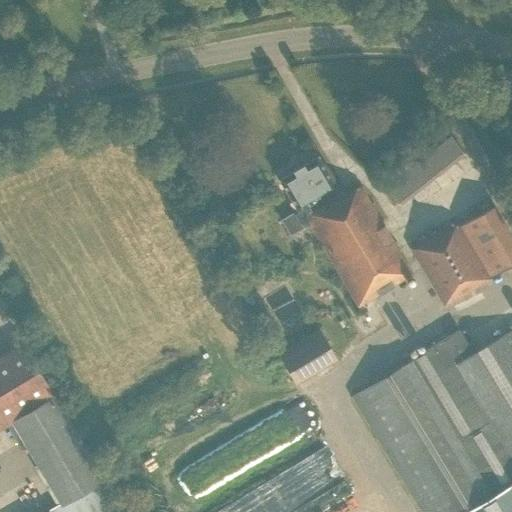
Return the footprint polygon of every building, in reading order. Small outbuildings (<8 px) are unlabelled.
[(401,205),(466,154),(450,135),(386,185),(401,205)] [(319,156),(280,179),(298,209),(282,218),(290,231),(303,223),(299,217),(305,214),(359,304),(413,272),(362,187),(347,195),(344,190),(324,203),(321,198),(338,188),(319,156)] [(462,226),(461,225),(447,233),(446,230),(412,249),(445,306),(492,279),(490,275),(511,261),(511,242),(492,209),(462,226)] [(318,329),(279,353),(297,382),(336,358),(318,329)] [(511,511),(511,329),(473,353),(459,330),(406,362),(407,363),(353,395),(423,511),(466,511),(482,503),(487,511),(511,511)] [(124,511),(25,345),(0,359),(0,434),(14,425),(60,502),(49,508),(50,509),(45,511),(124,511)]
